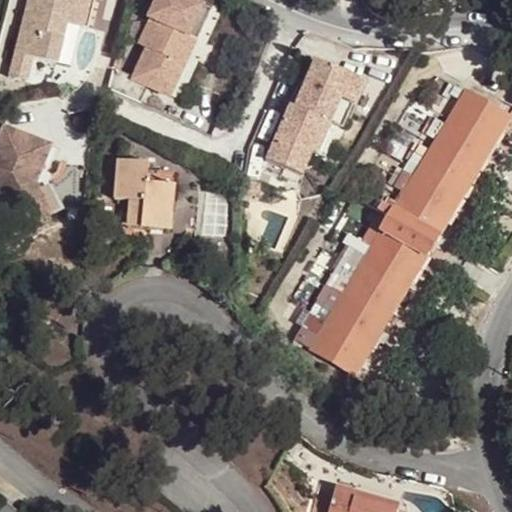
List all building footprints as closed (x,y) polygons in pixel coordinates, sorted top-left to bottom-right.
[(88,0),(56,0),(56,3),(45,0),(44,0),(27,0),(14,53),(31,57),(54,63),(65,23),(82,27),(88,0)] [(94,0),(88,0),(82,27),(87,29),(94,0)] [(197,40),(211,9),(191,0),(155,0),(148,17),(153,19),(141,46),(148,49),(135,78),(113,67),(108,88),(139,103),(148,84),(167,93),(181,63),(170,58),(182,33),(197,40)] [(25,81),(31,57),(14,53),(8,76),(25,81)] [(341,95),(355,101),(365,77),(317,56),(306,80),(296,103),(291,101),(267,156),(302,172),(313,147),(323,122),(326,116),(331,118),(341,95)] [(291,101),(296,103),(306,80),(301,78),(291,101)] [(462,101),(450,120),(447,125),(436,119),(426,134),(437,141),(431,152),(420,145),(410,161),(421,168),(418,173),(415,177),(405,171),(395,187),(406,194),(399,204),(388,198),(384,205),(379,212),(370,229),(381,235),(372,249),(361,242),(348,234),(343,243),(346,244),(340,254),(344,256),(347,258),(345,262),(342,260),(294,339),(355,376),(486,159),(474,152),(482,139),(493,146),(510,119),(450,83),(443,94),(449,97),(451,94),(462,101)] [(330,125),(323,122),(313,147),(319,150),(330,125)] [(23,186),(39,150),(0,132),(0,222),(5,233),(38,218),(23,186)] [(486,159),(493,146),(482,139),(474,152),(486,159)] [(173,186),(156,184),(157,175),(146,174),(147,163),(117,161),(114,197),(130,198),(128,219),(149,221),(150,212),(170,214),(173,186)] [(418,173),(421,168),(410,161),(407,166),(418,173)] [(415,177),(418,173),(407,166),(405,171),(415,177)] [(379,212),(384,205),(379,202),(374,210),(379,212)] [(149,221),(128,219),(127,228),(169,232),(170,214),(150,212),(149,221)] [(372,249),(381,235),(370,229),(361,242),(372,249)] [(332,502),(329,511),(394,511),(356,501),(357,495),(336,489),(332,502)] [(240,511),(241,511),(224,494),(206,511),(240,511)] [(398,511),(400,507),(357,495),(356,501),(394,511),(398,511)] [(329,511),(332,502),(316,497),(311,511),(329,511)] [(6,501),(0,508),(0,511),(17,511),(18,511),(6,501)]
